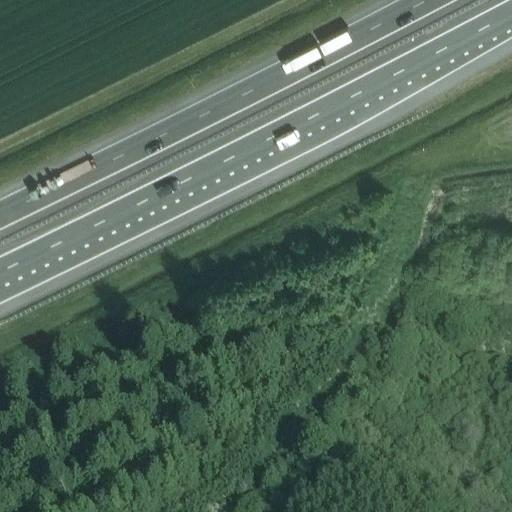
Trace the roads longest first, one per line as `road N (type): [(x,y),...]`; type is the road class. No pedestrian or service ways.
road 1 (motorway): [(0,273),(511,14)]
road 2 (motorway): [(429,0),(0,216)]
